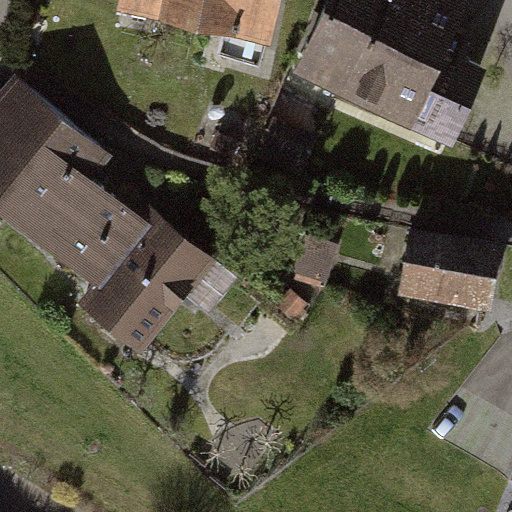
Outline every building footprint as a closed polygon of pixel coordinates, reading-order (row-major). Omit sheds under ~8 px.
[(280,0),(118,0),(116,15),(274,41),(280,0)] [(466,0),(323,0),(293,69),(452,140),(491,52),(452,34),(466,0)] [(15,77),(0,95),(0,200),(97,278),(144,219),(92,177),(111,153),(15,77)] [(144,219),(97,278),(78,302),(136,348),(214,251),(156,204),(144,219)] [(497,242),(410,226),(399,283),(487,300),(497,242)]
